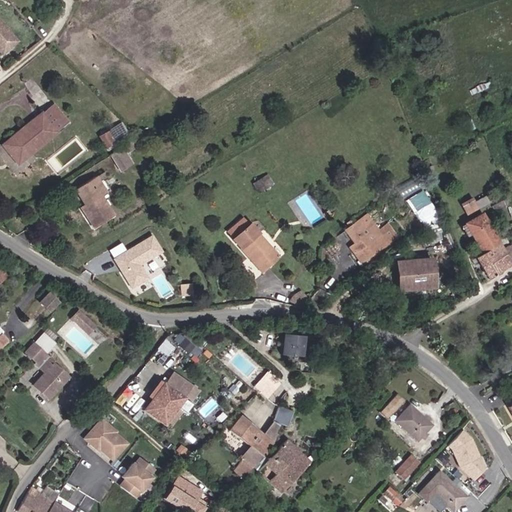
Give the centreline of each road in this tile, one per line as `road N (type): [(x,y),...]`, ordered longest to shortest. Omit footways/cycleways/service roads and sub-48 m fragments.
road 1 (unclassified): [(151,319),(319,315),(379,333),(445,375),(511,461)]
road 2 (residential): [(10,511),(42,456),(137,362),(151,319)]
road 3 (unclassified): [(0,236),(151,319)]
road 4 (unknown): [(407,349),(511,287)]
